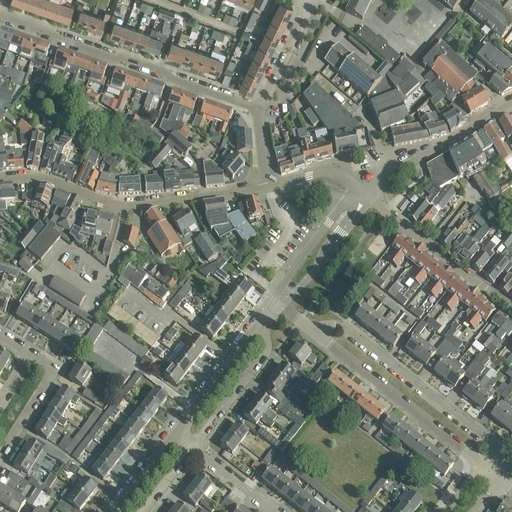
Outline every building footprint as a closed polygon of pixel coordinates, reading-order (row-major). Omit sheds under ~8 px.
[(32,0),(30,6),(49,13),(53,0),(32,0)] [(53,0),(49,13),(68,20),(73,5),(66,2),(66,0),(53,0)] [(257,0),(255,5),(263,9),(267,0),(257,0)] [(275,14),(275,15),(286,20),(292,7),(277,0),(276,0),(270,12),(275,14)] [(372,0),(439,0),(453,11),(461,0),(350,0),(345,11),(363,20),(372,0)] [(493,0),(479,0),(469,13),(470,14),(494,34),(490,39),(499,47),(504,41),(502,39),(511,26),(511,15),(509,13),(511,10),(511,9),(511,8),(505,3),(504,3),(505,4),(502,7),(493,0)] [(143,1),(140,9),(146,11),(148,3),(143,1)] [(200,2),(197,10),(203,12),(206,5),(200,2)] [(76,22),(88,27),(92,15),(81,11),(83,4),(79,3),(77,9),(80,11),(76,22)] [(148,3),(146,11),(151,13),(154,5),(148,3)] [(206,5),(203,12),(209,15),(212,7),(206,5)] [(164,21),(171,23),(175,12),(160,7),(157,13),(166,16),(164,21)] [(253,9),(250,16),(256,19),(259,12),(253,9)] [(92,15),(88,27),(100,31),(105,19),(108,20),(110,14),(106,12),(104,18),(92,15)] [(175,12),(171,23),(169,28),(171,28),(170,32),(174,33),(178,21),(183,23),(183,22),(191,25),(192,20),(185,17),(185,16),(180,14),(175,12)] [(226,13),(223,20),(228,23),(232,15),(226,13)] [(109,34),(122,38),(126,26),(115,22),(117,16),(113,15),(112,18),(110,21),(114,22),(109,34)] [(232,15),(228,23),(234,25),(237,17),(232,15)] [(272,20),(269,27),(281,32),(286,20),(275,15),(272,20)] [(250,17),(247,25),(253,27),(256,20),(250,17)] [(190,31),(197,33),(200,24),(194,22),(190,31)] [(122,38),(134,43),(138,31),(126,26),(122,38)] [(268,28),(263,39),(275,45),(281,32),(269,27),(268,28)] [(355,35),(392,66),(400,57),(386,45),(387,44),(378,36),(377,37),(365,27),(362,27),(355,35)] [(214,28),(211,36),(217,38),(220,30),(214,28)] [(0,42),(9,46),(13,34),(1,29),(0,33),(0,42)] [(150,35),(146,47),(158,51),(162,39),(165,41),(166,37),(167,34),(152,29),(150,35)] [(220,30),(217,38),(223,40),(225,33),(220,30)] [(241,37),(248,40),(251,33),(244,30),(241,37)] [(134,43),(146,47),(150,35),(138,31),(134,43)] [(180,59),(185,47),(189,35),(182,32),(177,44),(171,42),(167,54),(180,59)] [(9,46),(21,50),(26,38),(13,34),(9,46)] [(21,50),(19,55),(32,60),(33,54),(38,42),(26,38),(21,50)] [(274,45),(263,39),(257,52),(269,57),(274,45)] [(438,79),(433,85),(453,102),(460,94),(463,100),(461,101),(470,115),(489,103),(480,89),(478,91),(472,81),(477,75),(453,53),(445,40),(437,49),(423,63),(436,75),(435,77),(438,79)] [(31,62),(46,68),(49,60),(46,58),(46,56),(50,47),(38,42),(33,54),(32,60),(31,60),(31,62)] [(324,61),(367,97),(392,68),(385,62),(374,75),(338,45),(324,61)] [(248,46),(245,53),(250,56),(253,49),(248,46)] [(180,59),(193,64),(198,51),(185,47),(180,59)] [(487,47),(477,59),(484,65),(494,52),(487,47)] [(51,60),(49,66),(54,68),(65,72),(67,66),(71,54),(59,50),(55,61),(51,60)] [(198,51),(193,64),(206,68),(210,56),(204,54),(198,51)] [(424,51),(415,62),(419,65),(428,54),(424,51)] [(254,58),(251,64),(263,70),(269,57),(257,52),(254,58)] [(485,66),(490,70),(511,89),(511,68),(511,67),(494,52),(484,65),(486,66),(485,66)] [(74,75),(73,79),(77,81),(80,75),(77,74),(79,70),(83,58),(71,54),(67,66),(65,72),(74,75)] [(210,56),(206,68),(219,73),(223,63),(224,60),(217,58),(210,56)] [(77,74),(80,75),(81,71),(85,72),(83,78),(89,80),(91,74),(95,62),(83,58),(79,70),(77,74)] [(367,97),(377,122),(381,131),(390,127),(409,120),(403,105),(425,83),(403,59),(371,96),(367,97)] [(482,70),(485,66),(486,66),(484,65),(477,59),(474,63),(482,70)] [(236,62),(230,60),(227,67),(233,69),(236,62)] [(107,67),(95,62),(91,74),(89,80),(99,84),(104,86),(106,80),(103,78),(107,67)] [(263,70),(251,64),(245,76),(257,82),(263,70)] [(1,68),(0,70),(0,74),(11,78),(14,70),(8,69),(1,67),(1,68)] [(227,67),(224,73),(225,74),(231,76),(234,70),(233,69),(227,67)] [(33,82),(39,84),(45,71),(38,68),(33,82)] [(26,75),(22,86),(26,87),(28,81),(32,70),(28,69),(26,75)] [(11,78),(10,81),(22,86),(26,75),(14,70),(11,78)] [(108,84),(107,87),(112,88),(122,92),(124,86),(128,74),(116,70),(112,82),(109,81),(108,84)] [(511,89),(490,70),(486,75),(493,81),(489,85),(501,95),(501,96),(511,91),(511,89)] [(128,74),(124,86),(125,86),(119,103),(116,110),(122,112),(130,88),(136,90),(140,78),(128,74)] [(222,84),(227,86),(231,76),(225,74),(222,84)] [(241,75),(239,81),(242,82),(239,89),(240,89),(251,94),(257,82),(245,76),(242,74),(241,75)] [(152,83),(140,78),(136,90),(148,95),(152,83)] [(152,83),(148,95),(144,106),(150,108),(154,96),(160,99),(165,87),(152,83)] [(328,136),(333,156),(336,155),(336,157),(356,153),(348,116),(321,92),(314,85),(302,97),(307,104),(311,109),(320,121),(326,131),(330,136),(328,136)] [(85,90),(82,99),(97,104),(100,97),(91,93),(92,91),(86,88),(85,90)] [(0,100),(9,103),(12,95),(0,90),(0,100)] [(160,129),(170,136),(175,123),(176,122),(177,118),(178,116),(185,94),(173,90),(169,104),(175,106),(172,114),(173,114),(170,123),(163,120),(160,129)] [(178,116),(177,118),(183,120),(186,110),(193,112),(194,108),(197,99),(185,94),(178,116)] [(112,100),(109,108),(116,110),(119,103),(112,100)] [(0,101),(0,114),(3,116),(8,109),(12,106),(0,101)] [(214,120),(219,107),(205,102),(202,112),(201,115),(200,117),(196,116),(192,129),(201,135),(207,118),(214,120)] [(455,112),(449,116),(445,110),(439,114),(446,124),(451,132),(464,124),(462,120),(468,116),(452,103),(451,104),(455,112)] [(288,108),(292,119),(299,117),(294,105),(288,108)] [(232,112),(219,107),(214,120),(222,123),(219,132),(224,134),(227,124),(228,125),(232,112)] [(313,126),(320,121),(311,109),(304,113),(313,126)] [(435,113),(420,119),(426,130),(430,139),(448,134),(443,123),(440,120),(438,121),(437,118),(435,113)] [(137,127),(140,119),(131,116),(128,124),(137,127)] [(348,116),(356,153),(375,149),(369,134),(348,116)] [(426,130),(420,119),(419,116),(413,117),(415,125),(390,130),(394,147),(430,139),(426,130)] [(499,122),(504,132),(507,138),(511,136),(511,135),(511,122),(508,116),(499,122)] [(175,123),(172,131),(176,134),(177,135),(185,125),(176,122),(175,123)] [(22,123),(18,128),(19,129),(26,135),(30,129),(22,123)] [(231,125),(232,135),(233,143),(238,142),(239,153),(252,152),(250,134),(245,134),(244,124),(231,125)] [(494,125),(484,131),(498,154),(504,163),(511,158),(509,153),(506,154),(499,144),(504,141),(497,130),(497,131),(494,125)] [(26,135),(19,129),(21,145),(27,144),(29,137),(26,135)] [(59,152),(63,153),(64,149),(63,149),(75,138),(66,130),(63,138),(62,138),(58,149),(47,145),(40,171),(51,174),(59,152)] [(149,137),(159,145),(164,138),(153,130),(149,137)] [(315,142),(311,143),(312,147),(316,162),(334,157),(328,138),(328,137),(330,136),(326,131),(313,134),(314,138),(315,142)] [(484,131),(470,139),(483,159),(487,156),(489,159),(498,154),(484,131)] [(0,170),(8,169),(10,169),(6,153),(1,134),(0,133),(0,170)] [(171,137),(164,146),(171,151),(174,147),(185,156),(192,147),(191,147),(183,141),(176,134),(173,138),(171,137)] [(28,159),(27,168),(38,170),(39,160),(43,141),(43,137),(33,135),(32,140),(28,159)] [(307,139),(300,141),(303,155),(305,165),(316,162),(312,147),(310,147),(309,144),(311,143),(309,135),(306,135),(307,139)] [(215,137),(213,142),(219,144),(222,137),(218,136),(215,137)] [(483,159),(470,139),(426,166),(432,183),(440,189),(458,179),(481,167),(481,166),(486,164),(483,159)] [(300,146),(288,150),(288,152),(290,156),(294,171),(306,168),(305,165),(303,155),(301,145),(300,141),(299,141),(300,144),(300,146)] [(171,151),(164,146),(161,149),(155,145),(151,150),(156,154),(154,156),(162,162),(171,151)] [(287,146),(274,150),(281,175),(294,171),(290,156),(287,146)] [(10,169),(24,168),(23,158),(26,158),(26,152),(15,152),(14,147),(9,148),(10,153),(6,153),(10,169)] [(64,149),(63,153),(61,157),(59,157),(56,165),(52,174),(72,182),(76,173),(78,168),(67,164),(71,152),(64,149)] [(108,153),(108,152),(106,151),(106,152),(104,150),(104,151),(102,149),(98,154),(106,160),(109,155),(108,153)] [(79,174),(75,183),(92,191),(98,180),(98,175),(92,173),(98,156),(90,150),(79,174)] [(227,150),(221,157),(228,163),(225,167),(223,170),(233,178),(236,175),(238,177),(243,171),(241,169),(244,165),(235,157),(232,155),(227,150)] [(119,179),(120,178),(118,178),(119,173),(115,171),(120,165),(124,160),(118,156),(114,160),(115,161),(111,167),(108,173),(107,176),(102,174),(96,192),(114,195),(116,186),(118,181),(119,179)] [(154,156),(148,163),(155,169),(157,171),(159,171),(161,170),(157,167),(161,162),(154,156)] [(204,176),(206,188),(224,186),(223,174),(222,174),(222,171),(211,162),(203,162),(204,176)] [(486,164),(481,166),(486,174),(490,171),(486,164)] [(180,177),(180,173),(177,176),(169,168),(163,169),(166,192),(182,190),(180,177)] [(180,172),(180,173),(180,177),(182,190),(200,188),(198,178),(195,178),(193,171),(180,172)] [(145,184),(146,193),(163,192),(162,182),(162,176),(158,176),(158,172),(153,172),(153,177),(145,177),(145,184)] [(476,177),(473,179),(482,192),(484,191),(490,200),(488,202),(496,213),(506,207),(484,172),(476,177)] [(140,177),(120,178),(119,179),(118,181),(118,185),(119,195),(141,194),(140,184),(140,177)] [(6,207),(12,207),(12,201),(15,201),(15,198),(14,192),(13,193),(12,184),(0,184),(0,193),(2,202),(3,210),(6,210),(6,207)] [(34,202),(48,207),(54,189),(40,184),(34,202)] [(433,204),(417,223),(425,230),(431,222),(438,214),(441,210),(442,211),(457,193),(448,186),(433,204)] [(50,223),(48,226),(53,230),(56,226),(64,211),(64,212),(65,210),(71,196),(57,190),(54,200),(51,205),(56,208),(52,215),(54,216),(50,223)] [(439,194),(434,190),(429,196),(434,200),(439,194)] [(82,201),(71,196),(65,210),(66,211),(58,225),(70,231),(78,216),(75,215),(82,201)] [(408,216),(417,223),(433,204),(432,203),(434,200),(429,196),(424,203),(421,200),(408,216)] [(230,225),(244,244),(257,236),(238,212),(227,217),(223,200),(203,202),(208,221),(218,239),(218,240),(225,237),(221,227),(230,225)] [(256,224),(255,218),(265,216),(268,228),(273,224),(269,211),(264,213),(262,207),(260,208),(258,200),(245,204),(248,214),(246,214),(248,222),(249,222),(250,224),(251,226),(256,224)] [(471,211),(476,215),(480,210),(481,209),(476,205),(471,211)] [(167,253),(170,258),(178,253),(180,255),(185,251),(163,216),(158,208),(144,217),(153,230),(147,234),(161,257),(167,253)] [(480,210),(476,215),(476,216),(486,224),(491,218),(480,210)] [(177,235),(184,247),(192,242),(189,238),(191,236),(187,230),(195,225),(187,212),(173,221),(180,233),(177,235)] [(86,213),(82,228),(81,230),(74,226),(69,235),(75,240),(80,244),(82,241),(77,237),(80,232),(94,236),(95,232),(96,232),(99,216),(86,213)] [(99,216),(96,232),(109,235),(113,220),(99,216)] [(440,242),(449,249),(455,241),(469,224),(463,219),(453,232),(450,230),(446,234),(440,242)] [(36,222),(29,230),(36,236),(43,227),(36,222)] [(53,230),(48,226),(28,250),(41,260),(61,236),(53,230)] [(123,241),(134,250),(139,231),(126,228),(123,241)] [(473,240),(460,257),(468,264),(479,251),(474,248),(478,243),(479,244),(489,232),(483,228),(473,240)] [(29,230),(24,236),(31,242),(36,236),(29,230)] [(451,251),(460,257),(473,240),(465,233),(451,251)] [(501,244),(507,249),(511,242),(511,234),(509,233),(501,244)] [(217,262),(221,258),(219,255),(214,248),(206,234),(195,241),(208,262),(215,258),(217,262)] [(388,260),(392,264),(410,242),(402,235),(392,247),(396,250),(388,260)] [(24,236),(18,243),(24,249),(31,242),(24,236)] [(494,255),(490,252),(495,245),(502,242),(495,236),(486,248),(485,248),(471,266),(479,273),(494,255)] [(103,253),(110,255),(113,243),(106,241),(103,253)] [(411,241),(392,264),(397,267),(404,257),(414,265),(419,259),(414,255),(419,248),(411,241)] [(219,245),(214,248),(219,255),(223,252),(219,245)] [(411,279),(415,282),(433,259),(419,248),(414,255),(419,259),(414,265),(419,269),(411,279)] [(499,276),(504,271),(507,273),(511,267),(511,255),(506,250),(484,277),(493,284),(499,276)] [(223,284),(231,290),(243,299),(251,289),(239,280),(235,285),(227,279),(229,277),(218,269),(223,262),(226,265),(232,258),(229,252),(221,258),(217,262),(209,266),(204,269),(210,273),(210,274),(223,284)] [(19,265),(28,273),(33,267),(24,259),(19,265)] [(427,276),(431,279),(441,266),(433,259),(415,282),(419,285),(427,276)] [(372,272),(375,274),(381,266),(378,263),(372,272)] [(127,288),(130,283),(139,271),(131,264),(122,276),(118,281),(127,288)] [(154,265),(148,272),(153,276),(159,269),(154,265)] [(427,291),(431,295),(449,272),(441,266),(431,279),(435,281),(427,291)] [(6,268),(4,273),(17,278),(19,272),(6,268)] [(158,279),(163,272),(159,269),(153,276),(158,279)] [(207,278),(210,274),(210,273),(204,269),(199,272),(207,278)] [(131,283),(141,291),(144,288),(141,286),(148,278),(139,271),(130,283),(131,283)] [(443,288),(447,291),(457,278),(449,272),(431,295),(435,298),(443,288)] [(499,289),(508,296),(511,290),(511,272),(505,281),(499,289)] [(371,280),(376,284),(380,279),(375,275),(371,280)] [(49,288),(54,291),(61,280),(56,277),(49,288)] [(170,278),(165,284),(172,290),(178,283),(170,277),(170,278)] [(465,285),(457,278),(447,291),(450,294),(443,304),(447,307),(465,285)] [(380,279),(376,284),(381,288),(385,283),(380,279)] [(54,291),(59,294),(66,283),(61,280),(54,291)] [(141,291),(152,300),(161,288),(153,281),(146,290),(144,288),(141,291)] [(188,281),(185,285),(191,290),(195,286),(188,281)] [(59,294),(64,297),(71,286),(66,283),(59,294)] [(34,289),(32,293),(36,296),(39,292),(45,296),(48,291),(37,284),(34,289)] [(385,291),(391,296),(399,286),(395,284),(391,289),(388,286),(385,291)] [(185,285),(177,295),(183,300),(191,290),(185,285)] [(474,292),(465,285),(445,310),(449,314),(459,301),(469,309),(474,302),(469,298),(474,292)] [(64,297),(69,300),(76,289),(71,286),(64,297)] [(391,296),(399,302),(403,297),(398,293),(402,289),(399,286),(391,296)] [(372,296),(382,303),(386,298),(371,287),(364,297),(369,301),(372,296)] [(161,288),(152,300),(162,308),(166,303),(164,301),(169,295),(161,288)] [(69,300),(74,303),(81,292),(76,289),(69,300)] [(231,290),(224,300),(236,309),(243,299),(231,290)] [(45,296),(57,303),(60,298),(48,291),(45,296)] [(74,303),(79,307),(86,296),(81,292),(74,303)] [(470,317),(463,325),(467,328),(470,326),(487,304),(488,303),(474,292),(469,298),(474,302),(469,309),(465,313),(470,317)] [(183,300),(177,295),(170,305),(176,310),(183,300)] [(0,296),(0,311),(5,313),(9,300),(0,296)] [(403,297),(399,302),(404,306),(408,301),(403,297)] [(57,303),(68,310),(71,305),(60,298),(57,303)] [(386,298),(382,303),(385,305),(389,308),(392,311),(395,306),(390,302),(386,298)] [(224,300),(216,310),(228,319),(236,309),(224,300)] [(107,314),(112,318),(119,308),(114,304),(107,314)] [(487,304),(470,326),(474,329),(482,319),(486,323),(496,310),(487,304)] [(17,317),(28,324),(35,312),(24,305),(17,317)] [(68,310),(79,317),(82,312),(71,305),(68,310)] [(400,310),(395,306),(392,311),(397,315),(400,310)] [(410,311),(415,315),(419,310),(414,306),(410,311)] [(355,318),(365,325),(373,314),(364,307),(355,318)] [(112,318),(117,322),(124,312),(119,308),(112,318)] [(216,310),(209,319),(221,329),(228,319),(216,310)] [(419,310),(415,315),(420,319),(424,314),(419,310)] [(28,324),(39,331),(46,319),(35,312),(28,324)] [(82,312),(79,317),(90,324),(93,319),(82,312)] [(117,322),(122,326),(129,315),(124,312),(117,322)] [(487,347),(490,343),(495,336),(494,335),(496,333),(499,335),(501,332),(500,331),(509,320),(500,313),(491,324),(494,326),(488,333),(490,335),(481,345),(485,349),(487,347)] [(365,325),(374,333),(383,322),(373,314),(365,325)] [(122,326),(127,329),(134,319),(129,315),(122,326)] [(409,317),(406,322),(411,326),(415,321),(409,317)] [(426,323),(427,324),(432,327),(436,322),(430,318),(426,323)] [(39,331),(50,338),(58,326),(46,319),(39,331)] [(127,329),(132,333),(139,323),(134,319),(127,329)] [(221,329),(209,319),(201,330),(213,339),(221,329)] [(456,319),(451,326),(452,327),(457,331),(457,332),(461,327),(461,323),(456,319)] [(511,335),(511,322),(509,320),(500,331),(501,332),(499,335),(496,333),(494,335),(495,336),(500,341),(505,335),(509,339),(511,335)] [(109,321),(103,329),(103,330),(108,333),(114,325),(109,321)] [(433,328),(432,327),(427,324),(426,325),(420,321),(413,330),(419,335),(426,326),(431,330),(433,328)] [(374,333),(384,340),(392,329),(383,322),(374,333)] [(433,328),(437,332),(442,327),(436,322),(432,327),(433,328)] [(442,327),(437,332),(443,336),(450,326),(445,322),(442,327)] [(50,338),(61,345),(69,333),(70,330),(59,323),(58,326),(50,338)] [(132,333),(137,337),(144,327),(139,323),(132,333)] [(95,324),(92,328),(101,334),(103,330),(103,329),(95,324)] [(118,328),(114,325),(108,333),(112,336),(118,328)] [(137,337),(142,341),(149,331),(144,327),(137,337)] [(449,341),(453,336),(457,331),(452,327),(444,337),(449,341)] [(69,333),(61,345),(72,352),(80,340),(74,336),(76,333),(75,331),(71,328),(70,330),(69,333)] [(92,328),(89,333),(98,338),(101,334),(92,328)] [(122,331),(118,328),(112,336),(116,340),(122,331)] [(171,329),(168,333),(174,337),(177,333),(171,329)] [(392,329),(384,340),(393,348),(402,337),(392,329)] [(127,335),(122,331),(116,340),(121,343),(127,335)] [(142,341),(147,344),(154,334),(149,331),(142,341)] [(89,333),(87,337),(95,343),(98,338),(89,333)] [(174,337),(168,333),(165,337),(171,342),(174,337)] [(147,344),(152,348),(159,338),(154,334),(147,344)] [(131,338),(127,335),(121,343),(125,346),(131,338)] [(453,336),(449,341),(459,349),(463,344),(453,336)] [(495,336),(490,343),(495,347),(500,341),(495,336)] [(87,337),(84,342),(92,347),(95,343),(87,337)] [(195,337),(187,347),(199,357),(207,347),(195,337)] [(136,341),(131,338),(125,346),(129,349),(136,341)] [(406,350),(416,358),(426,346),(416,338),(406,350)] [(438,349),(443,353),(450,344),(445,340),(438,349)] [(140,345),(136,341),(129,349),(134,353),(140,345)] [(81,346),(89,352),(90,351),(92,347),(84,342),(81,346)] [(296,348),(289,357),(295,361),(292,365),(299,370),(301,367),(302,367),(307,361),(312,365),(316,359),(311,354),(304,348),(305,347),(304,347),(299,343),(295,347),(296,348)] [(487,347),(485,349),(490,352),(490,353),(492,355),(495,352),(497,349),(495,347),(490,343),(487,347)] [(450,344),(443,353),(448,357),(450,354),(455,348),(450,344)] [(144,348),(140,345),(134,353),(138,356),(144,348)] [(426,346),(416,358),(426,366),(432,358),(436,354),(426,346)] [(187,347),(179,357),(191,367),(199,357),(187,347)] [(455,348),(450,354),(453,357),(457,356),(460,351),(455,347),(455,348)] [(149,351),(144,348),(138,356),(143,359),(149,351)] [(156,348),(153,353),(159,357),(162,353),(156,348)] [(467,370),(472,374),(490,352),(485,349),(483,352),(483,351),(467,370)] [(84,360),(89,363),(94,354),(90,351),(89,352),(84,360)] [(10,359),(0,352),(0,368),(3,370),(10,359)] [(490,352),(472,374),(477,378),(485,368),(484,367),(489,361),(488,360),(490,358),(492,360),(495,357),(497,359),(497,358),(492,355),(490,353),(490,352)] [(159,357),(153,353),(150,357),(155,361),(159,357)] [(89,363),(93,366),(99,357),(94,354),(89,363)] [(174,354),(167,363),(172,367),(184,376),(191,367),(179,357),(174,354)] [(93,366),(98,368),(103,360),(99,357),(93,366)] [(146,357),(141,364),(148,370),(153,363),(146,357)] [(98,368),(102,371),(108,362),(103,360),(98,368)] [(435,373),(445,380),(458,363),(454,360),(450,365),(444,360),(441,365),(435,373)] [(102,371),(107,374),(112,365),(108,362),(102,371)] [(458,363),(445,380),(449,384),(448,385),(448,386),(452,389),(453,389),(454,388),(455,388),(461,380),(464,376),(459,372),(462,367),(458,363)] [(312,380),(316,384),(329,368),(324,364),(312,380)] [(69,379),(83,387),(91,374),(77,365),(69,379)] [(107,374),(111,377),(116,368),(112,365),(107,374)] [(282,366),(274,376),(293,390),(294,389),(292,388),(295,384),(298,380),(313,391),(317,385),(293,366),(289,371),(282,366)] [(184,376),(172,367),(164,377),(176,386),(184,376)] [(111,377),(115,379),(121,371),(116,368),(111,377)] [(115,379),(120,382),(125,374),(121,371),(115,379)] [(130,382),(128,384),(132,388),(135,385),(143,375),(138,372),(130,382)] [(125,374),(120,382),(124,385),(130,377),(125,374)] [(328,383),(338,391),(346,381),(336,374),(328,383)] [(274,376),(267,386),(271,389),(268,394),(271,397),(280,404),(295,416),(299,411),(300,411),(286,400),(279,395),(280,394),(283,390),(290,395),(293,390),(274,376)] [(469,399),(473,403),(490,381),(485,377),(480,384),(475,380),(469,387),(463,395),(464,395),(463,396),(463,398),(467,401),(468,401),(469,399)] [(338,391),(348,399),(356,389),(346,381),(338,391)] [(490,381),(473,403),(477,406),(476,407),(477,409),(480,412),(482,411),(483,410),(483,411),(489,403),(493,398),(487,394),(495,385),(490,381)] [(511,382),(509,387),(501,397),(506,401),(511,392),(511,382)] [(496,393),(501,397),(509,387),(504,383),(496,393)] [(128,384),(120,395),(125,398),(132,388),(128,384)] [(63,389),(56,400),(68,407),(71,402),(76,405),(80,399),(63,389)] [(348,399),(358,407),(365,397),(356,389),(348,399)] [(84,395),(96,403),(99,397),(87,390),(84,395)] [(157,390),(148,400),(159,408),(167,398),(157,390)] [(323,397),(330,402),(333,397),(327,392),(323,397)] [(120,395),(112,405),(117,409),(125,398),(120,395)] [(259,396),(251,406),(273,422),(276,417),(267,410),(271,405),(259,396)] [(333,397),(330,402),(336,407),(339,402),(333,397)] [(358,407),(367,414),(375,404),(365,397),(358,407)] [(56,400),(49,411),(61,418),(64,413),(68,415),(72,410),(68,407),(56,400)] [(148,400),(140,411),(151,419),(159,408),(148,400)] [(301,409),(309,415),(315,408),(307,401),(301,409)] [(280,404),(276,409),(286,417),(296,424),(288,434),(293,438),(301,428),(305,423),(295,416),(280,404)] [(375,404),(367,414),(377,422),(385,412),(375,404)] [(112,405),(104,416),(109,419),(117,409),(112,405)] [(492,417),(502,425),(511,413),(501,405),(492,417)] [(251,406),(244,416),(252,422),(256,425),(260,419),(266,424),(271,428),(274,423),(275,423),(273,422),(251,406)] [(343,413),(349,418),(353,413),(347,408),(343,413)] [(97,410),(89,420),(93,423),(101,413),(97,410)] [(49,411),(42,422),(54,429),(57,424),(64,428),(68,422),(61,418),(49,411)] [(140,411),(132,421),(143,429),(151,419),(140,411)] [(511,411),(511,413),(502,425),(511,433),(511,432),(511,411)] [(353,413),(349,418),(355,423),(359,418),(353,413)] [(104,416),(96,426),(101,429),(109,419),(104,416)] [(383,428),(393,436),(402,425),(391,417),(383,428)] [(76,428),(80,431),(85,434),(93,423),(89,420),(86,423),(82,420),(76,428)] [(132,421),(124,431),(135,439),(143,429),(132,421)] [(54,429),(42,422),(35,433),(47,440),(50,435),(55,438),(58,432),(54,429)] [(373,428),(366,423),(363,428),(369,433),(373,428)] [(237,425),(229,435),(240,444),(248,433),(237,425)] [(393,436),(403,445),(412,433),(402,425),(393,436)] [(96,426),(88,436),(93,440),(101,429),(96,426)] [(257,433),(267,440),(282,452),(286,447),(261,428),(257,433)] [(80,431),(72,441),(77,444),(85,434),(80,431)] [(124,431),(116,442),(127,450),(135,439),(124,431)] [(375,438),(385,446),(389,441),(379,433),(375,438)] [(403,445),(414,453),(422,441),(412,433),(403,445)] [(240,444),(229,435),(221,446),(232,454),(240,444)] [(85,450),(93,440),(88,436),(80,447),(85,450)] [(77,444),(72,441),(65,451),(69,454),(77,444)] [(385,446),(396,454),(399,450),(389,441),(385,446)] [(414,453),(424,461),(433,450),(422,441),(414,453)] [(109,452),(108,452),(119,460),(127,450),(116,442),(113,447),(109,444),(105,449),(109,452)] [(29,443),(22,455),(35,463),(43,451),(29,443)] [(62,463),(57,470),(56,469),(53,474),(58,477),(69,460),(58,452),(58,453),(49,447),(45,453),(54,459),(54,458),(62,463)] [(85,450),(80,447),(72,457),(77,460),(82,454),(85,456),(88,453),(85,450)] [(396,454),(406,462),(410,458),(399,450),(396,454)] [(424,461),(434,469),(443,458),(433,450),(424,461)] [(271,451),(263,461),(268,465),(276,454),(271,451)] [(108,452),(100,462),(111,470),(119,460),(108,452)] [(35,463),(22,455),(14,467),(28,475),(32,468),(37,471),(40,466),(35,463)] [(277,461),(288,469),(291,464),(281,456),(277,461)] [(406,462),(416,470),(420,466),(410,458),(406,462)] [(443,458),(434,469),(444,477),(453,466),(443,458)] [(268,465),(263,461),(255,472),(259,475),(268,465)] [(111,470),(100,462),(92,473),(103,481),(111,470)] [(288,469),(298,477),(302,472),(291,464),(288,469)] [(67,471),(69,472),(70,471),(75,474),(78,469),(72,465),(70,467),(67,471)] [(416,470),(427,478),(430,474),(420,466),(416,470)] [(76,480),(71,487),(88,501),(97,489),(88,482),(92,478),(81,469),(77,474),(84,480),(81,484),(76,480)] [(262,480),(272,489),(281,477),(271,469),(262,480)] [(0,504),(5,508),(17,489),(16,488),(22,480),(11,472),(8,478),(12,481),(7,490),(2,487),(0,489),(0,504)] [(298,477),(308,485),(312,480),(302,472),(298,477)] [(385,474),(377,485),(382,488),(389,478),(394,482),(396,479),(391,476),(390,478),(385,474)] [(430,474),(427,478),(437,486),(440,482),(430,474)] [(36,489),(41,492),(48,496),(52,491),(31,477),(27,483),(36,488),(36,489)] [(200,477),(191,487),(203,497),(212,486),(200,477)] [(272,489),(283,497),(291,485),(281,477),(272,489)] [(308,485),(319,493),(322,489),(312,480),(308,485)] [(226,499),(227,498),(229,495),(214,483),(211,487),(226,499)] [(283,497),(293,505),(302,494),(291,485),(283,497)] [(377,485),(369,495),(374,499),(382,488),(377,485)] [(58,503),(69,511),(70,511),(74,507),(80,511),(88,501),(71,487),(67,492),(65,491),(61,497),(62,498),(58,503)] [(203,497),(191,487),(183,498),(195,507),(200,502),(201,503),(200,504),(210,511),(212,511),(216,507),(203,497)] [(24,493),(17,489),(5,508),(11,511),(19,511),(25,503),(26,502),(20,499),(24,493)] [(41,492),(36,489),(29,499),(28,499),(26,502),(25,503),(32,507),(34,503),(41,492)] [(319,493),(329,501),(333,497),(322,489),(319,493)] [(48,497),(48,496),(41,492),(34,503),(39,506),(40,505),(44,507),(47,502),(50,504),(52,500),(48,497)] [(293,505),(302,511),(303,511),(312,502),(302,494),(293,505)] [(411,494),(402,504),(412,511),(414,511),(422,503),(411,494)] [(364,508),(360,511),(369,511),(365,509),(374,499),(369,495),(361,506),(364,508)] [(329,501),(339,509),(343,505),(333,497),(329,501)] [(218,510),(220,511),(231,511),(237,506),(227,498),(218,510)] [(303,511),(320,511),(322,510),(312,502),(303,511)] [(511,511),(511,507),(506,503),(499,511),(511,511)]
